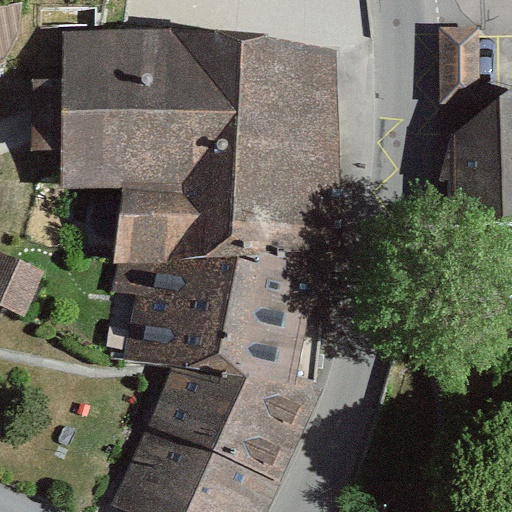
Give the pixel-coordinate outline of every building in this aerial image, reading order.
[(0,62),(35,57),(27,8),(0,12),(0,62)] [(486,27),(436,28),(437,109),(487,108),(486,27)] [(128,258),(354,247),(349,41),(60,29),(66,180),(128,183),(128,258)] [(0,304),(42,321),(62,271),(0,245),(0,304)] [(326,389),(354,247),(128,258),(132,350),(176,359),(326,389)] [(133,511),(271,511),(326,389),(176,359),(116,504),(133,511)]
